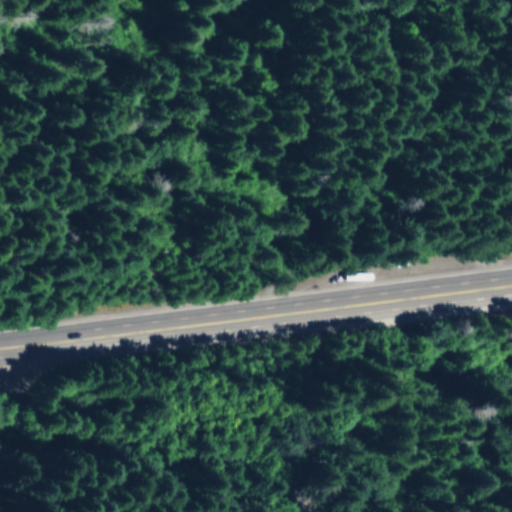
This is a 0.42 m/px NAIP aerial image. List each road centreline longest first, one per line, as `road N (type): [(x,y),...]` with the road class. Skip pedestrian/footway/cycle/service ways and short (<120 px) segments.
road 1 (trunk): [(0,345),(511,280)]
road 2 (track): [(292,511),(289,502),(225,471),(102,455),(23,430),(0,388)]
